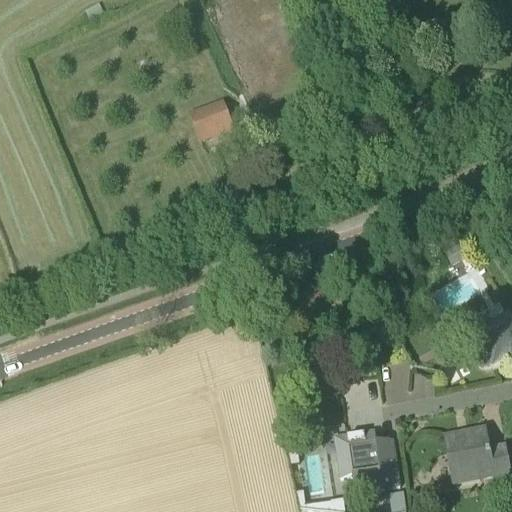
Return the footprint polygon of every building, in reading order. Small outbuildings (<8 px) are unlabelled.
[(233,132),(222,104),(189,116),(199,145),(233,132)] [(511,322),(510,323),(508,320),(475,338),(482,351),(475,356),(480,365),(482,367),(487,368),(491,367),(493,371),(511,361),(511,322)] [(511,482),(505,449),(489,452),(485,432),(444,440),(453,487),(493,479),(494,485),(511,482)] [(347,450),(339,459),(337,460),(340,482),(352,480),(354,497),(400,490),(393,444),(376,446),(375,438),(366,439),(365,436),(346,438),(347,450)] [(298,456),(289,457),(291,468),(300,467),(298,456)] [(405,511),(403,496),(388,498),(390,511),(405,511)] [(344,511),(343,502),(331,504),(331,511),(344,511)]
